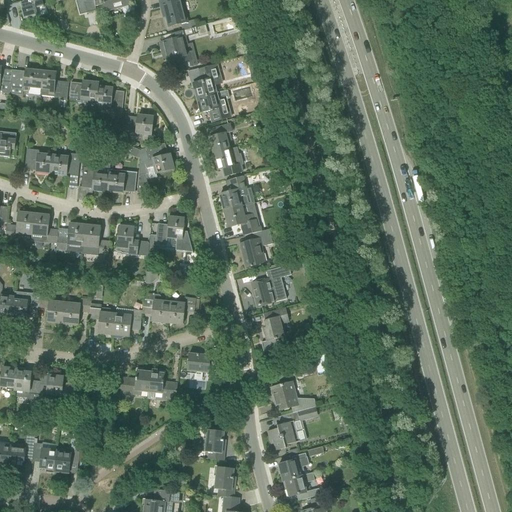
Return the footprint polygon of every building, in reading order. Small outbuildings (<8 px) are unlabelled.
[(22,0),(23,3),(20,4),(21,6),(22,9),(24,18),(37,15),(36,9),(44,7),(41,0),(22,0)] [(93,0),(85,0),(86,2),(83,3),(86,13),(96,11),(95,7),(93,0)] [(135,9),(135,6),(133,5),(131,4),(129,5),(127,0),(93,0),(95,7),(104,5),(105,11),(122,7),(124,15),(133,12),(134,11),(135,9)] [(158,0),(162,13),(164,12),(168,27),(187,22),(181,0),(158,0)] [(207,24),(211,37),(237,30),(234,17),(207,24)] [(8,18),(1,25),(7,26),(9,24),(8,18)] [(185,37),(198,34),(196,27),(181,31),(171,34),(172,40),(160,43),(162,53),(166,52),(170,65),(190,60),(190,59),(188,60),(184,45),(187,45),(185,37)] [(193,84),(197,99),(216,93),(226,91),(216,93),(214,86),(222,84),(217,65),(199,70),(202,82),(193,84)] [(0,93),(9,95),(12,71),(2,70),(2,68),(0,67),(0,93)] [(12,71),(9,95),(17,95),(22,96),(23,92),(29,93),(29,89),(41,90),(42,80),(40,80),(41,72),(26,70),(25,72),(12,71)] [(42,80),(41,90),(42,90),(41,94),(60,96),(60,100),(67,101),(69,83),(56,82),(57,74),(41,72),(40,80),(42,80)] [(82,101),(96,102),(98,88),(98,84),(83,83),(83,85),(71,83),(69,103),(81,104),(82,101)] [(98,88),(96,102),(96,106),(111,107),(110,111),(115,112),(115,118),(122,118),(125,93),(113,91),(113,89),(98,88)] [(216,93),(197,99),(200,113),(209,111),(211,123),(230,118),(225,100),(228,99),(226,91),(216,93)] [(241,109),(233,111),(235,117),(243,115),(241,109)] [(124,137),(136,138),(137,135),(151,136),(153,118),(138,116),(138,118),(126,117),(124,137)] [(209,138),(213,155),(237,148),(229,150),(227,142),(231,141),(229,133),(232,132),(230,124),(212,129),(214,137),(209,138)] [(0,137),(0,157),(10,158),(11,150),(15,150),(16,141),(16,135),(2,133),(2,137),(0,137)] [(141,150),(139,176),(146,175),(148,175),(147,168),(154,166),(156,175),(174,170),(170,155),(168,156),(165,144),(146,149),(141,150)] [(126,146),(123,153),(136,158),(139,151),(126,146)] [(237,148),(213,155),(217,171),(221,170),(223,177),(242,172),(240,165),(242,164),(240,155),(238,156),(236,149),(237,148)] [(36,173),(51,175),(53,157),(39,155),(39,151),(27,150),(25,170),(36,171),(36,173)] [(53,157),(51,175),(66,176),(66,174),(70,174),(70,179),(78,180),(80,155),(68,154),(68,158),(53,157)] [(93,191),(107,193),(109,175),(95,173),(95,169),(83,168),(81,188),(93,189),(93,191)] [(109,175),(107,193),(123,194),(123,192),(135,193),(137,174),(124,172),(124,176),(109,175)] [(140,194),(140,196),(150,193),(146,175),(139,176),(137,194),(140,194)] [(220,195),(224,212),(241,207),(250,205),(242,177),(229,180),(232,192),(220,195)] [(241,207),(224,212),(228,228),(241,225),(244,236),(252,234),(261,232),(254,204),(250,205),(241,207)] [(0,223),(7,224),(8,210),(0,209),(0,223)] [(16,234),(31,236),(33,215),(18,214),(17,227),(7,226),(5,239),(16,240),(16,234)] [(32,236),(31,242),(46,244),(46,243),(56,244),(58,231),(49,230),(50,217),(33,215),(31,236),(32,236)] [(148,254),(148,256),(154,257),(155,248),(155,246),(166,247),(167,238),(177,239),(176,251),(192,253),(187,232),(183,232),(184,220),(168,218),(167,226),(163,225),(161,228),(157,228),(157,231),(156,236),(150,236),(149,244),(149,247),(148,254)] [(57,245),(56,251),(67,252),(82,253),(82,247),(84,227),(69,225),(68,231),(68,238),(58,237),(59,231),(58,231),(56,244),(57,245)] [(82,253),(81,255),(97,256),(98,255),(108,256),(108,253),(109,243),(99,242),(101,228),(84,227),(82,247),(82,253)] [(118,227),(117,237),(116,251),(121,251),(124,255),(148,257),(149,244),(137,243),(138,239),(135,237),(134,237),(134,234),(136,234),(136,228),(128,227),(128,228),(118,227)] [(254,241),(241,244),(247,267),(251,266),(251,267),(253,267),(252,266),(264,263),(260,247),(273,244),(269,230),(268,230),(264,231),(261,232),(252,234),(254,241)] [(288,258),(279,260),(281,268),(288,266),(290,266),(288,258)] [(257,282),(251,284),(257,305),(257,307),(286,300),(280,278),(281,278),(291,276),(288,266),(281,268),(278,269),(270,271),(261,273),(263,280),(263,281),(257,282)] [(148,272),(147,282),(158,283),(158,273),(148,272)] [(0,314),(12,316),(14,298),(6,297),(7,293),(2,293),(3,286),(0,282),(0,314)] [(12,316),(12,319),(26,320),(27,312),(38,313),(38,308),(39,295),(15,292),(14,298),(12,316)] [(142,312),(142,314),(152,315),(151,322),(166,323),(169,303),(154,302),(154,295),(144,294),(144,297),(143,307),(142,312)] [(38,308),(48,309),(47,323),(63,324),(65,304),(49,303),(50,296),(39,295),(38,308)] [(80,313),(90,314),(91,300),(81,299),(80,306),(65,304),(63,324),(79,326),(80,313)] [(169,303),(166,323),(183,325),(184,312),(194,313),(196,300),(185,299),(184,305),(169,303)] [(98,334),(113,335),(115,315),(111,315),(111,310),(102,309),(102,306),(91,305),(91,300),(90,314),(89,319),(99,320),(98,334)] [(266,341),(261,343),(263,352),(280,348),(278,339),(284,337),(280,324),(289,322),(286,312),(285,308),(273,311),(263,314),(265,321),(267,327),(263,328),(266,341)] [(115,315),(113,335),(130,337),(131,324),(141,325),(142,312),(132,311),(131,317),(115,315)] [(187,372),(209,374),(209,370),(216,371),(218,355),(204,353),(204,356),(189,355),(187,372)] [(6,390),(15,391),(17,372),(17,370),(2,368),(1,379),(0,379),(0,392),(0,393),(1,388),(7,388),(6,390)] [(141,392),(149,393),(150,373),(136,371),(135,380),(122,379),(120,394),(141,396),(141,392)] [(15,391),(14,396),(28,398),(39,399),(39,401),(40,401),(42,386),(30,384),(30,381),(31,374),(18,372),(17,372),(15,391)] [(292,408),(293,413),(310,409),(315,407),(313,400),(297,400),(292,382),(287,384),(284,372),(273,375),(276,387),(270,388),(270,389),(271,389),(273,398),(274,398),(277,411),(276,411),(276,412),(292,408)] [(150,373),(149,393),(156,394),(155,398),(176,400),(178,385),(163,383),(164,374),(150,373)] [(42,386),(40,401),(46,402),(47,395),(53,396),(53,399),(64,400),(65,409),(74,410),(76,405),(78,401),(77,397),(73,396),(74,389),(76,389),(75,382),(68,381),(67,384),(63,383),(64,378),(48,376),(47,386),(42,386)] [(310,409),(293,413),(277,417),(279,425),(276,426),(277,429),(267,432),(270,445),(273,444),(275,451),(285,448),(285,446),(299,442),(293,422),(299,421),(300,422),(313,419),(310,409)] [(55,467),(54,472),(69,474),(70,463),(78,464),(80,451),(82,432),(82,431),(73,430),(73,431),(70,455),(64,454),(65,452),(56,451),(55,467)] [(208,460),(214,461),(224,462),(225,448),(222,447),(224,433),(207,431),(204,452),(208,453),(208,460)] [(8,466),(8,467),(23,469),(25,458),(32,459),(34,444),(35,437),(32,437),(27,437),(26,436),(25,445),(24,450),(19,449),(19,447),(10,446),(8,466)] [(34,444),(32,459),(33,459),(33,457),(41,458),(40,469),(46,470),(46,473),(54,474),(54,472),(55,467),(56,451),(42,450),(43,445),(34,444)] [(0,464),(8,466),(10,446),(0,445),(0,464)] [(307,451),(309,457),(324,453),(322,447),(307,451)] [(282,481),(284,481),(300,477),(297,468),(308,465),(306,458),(278,465),(282,481)] [(218,490),(218,496),(234,498),(235,484),(232,484),(234,470),(217,468),(215,490),(218,490)] [(300,477),(284,481),(288,497),(306,493),(303,483),(314,481),(312,474),(300,477)] [(308,491),(309,498),(329,493),(327,486),(308,491)] [(145,500),(143,511),(171,511),(173,504),(176,505),(177,493),(178,493),(178,492),(170,492),(155,490),(154,501),(145,500)] [(237,511),(238,499),(234,498),(218,496),(218,497),(223,498),(221,511),(237,511)] [(325,511),(326,511),(322,497),(311,500),(313,509),(301,511),(300,511),(325,511)]
